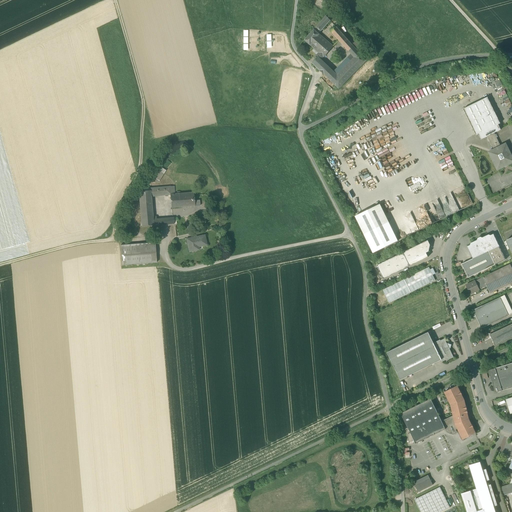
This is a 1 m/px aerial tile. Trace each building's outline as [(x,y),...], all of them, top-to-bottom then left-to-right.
[(326,16),(317,27),(321,31),(330,21),(326,16)] [(337,75),(334,72),(329,68),(323,74),(339,89),(367,61),(356,49),(352,45),(336,27),(331,31),(351,54),(354,58),(337,75)] [(305,41),(310,45),(319,34),(318,34),(314,30),(305,41)] [(310,45),(319,53),(323,57),(333,47),(319,34),(310,45)] [(356,41),(352,45),(356,49),(360,45),(356,41)] [(360,45),(356,49),(367,61),(371,57),(361,45),(360,45)] [(354,58),(351,54),(334,72),(337,75),(354,58)] [(326,65),(321,60),(318,57),(312,63),(321,71),(326,65)] [(329,68),(326,65),(321,71),(323,74),(329,68)] [(476,136),(478,135),(498,125),(500,124),(488,98),(463,110),(476,136)] [(380,116),(401,107),(399,101),(396,103),(396,102),(377,109),(380,116)] [(501,130),(498,125),(478,135),(481,140),(487,137),(494,133),(501,130)] [(371,137),(382,161),(393,156),(394,159),(407,153),(406,150),(404,151),(402,148),(407,145),(406,143),(402,145),(400,141),(403,140),(400,132),(391,136),(388,129),(371,137)] [(501,147),(494,133),(487,137),(494,150),(501,147)] [(489,153),(498,170),(511,162),(511,157),(506,144),(501,147),(494,150),(489,153)] [(346,161),(360,156),(357,147),(342,152),(346,161)] [(401,167),(408,164),(408,163),(416,159),(415,157),(400,163),(401,167)] [(151,180),(158,184),(163,174),(156,171),(151,180)] [(367,175),(365,176),(367,184),(374,181),(371,171),(366,172),(367,175)] [(412,190),(422,185),(419,179),(413,182),(415,185),(411,187),(412,190)] [(139,192),(142,227),(154,226),(164,225),(164,219),(157,219),(157,217),(153,217),(152,197),(170,195),(175,194),(174,187),(150,189),(150,191),(139,192)] [(170,195),(172,208),(181,207),(181,208),(200,206),(200,200),(195,201),(194,193),(175,194),(170,195)] [(356,216),(374,253),(398,242),(380,205),(356,216)] [(417,225),(419,229),(411,233),(411,234),(427,227),(424,221),(417,225)] [(489,252),(492,259),(503,254),(499,247),(494,235),(491,236),(489,235),(482,238),(482,240),(479,241),(477,241),(471,244),(470,246),(467,247),(473,259),(489,252)] [(188,245),(190,252),(196,251),(195,247),(198,247),(206,245),(205,236),(187,240),(188,242),(187,243),(187,244),(188,245)] [(416,247),(403,253),(410,267),(428,257),(426,253),(429,252),(430,245),(428,241),(424,243),(416,247)] [(120,245),(122,266),(157,263),(155,243),(120,245)] [(462,265),(468,278),(495,265),(492,259),(489,252),(473,259),(462,265)] [(384,279),(410,267),(403,253),(377,265),(384,279)] [(492,259),(495,265),(506,260),(503,254),(492,259)] [(487,286),(490,294),(511,283),(511,268),(510,265),(498,271),(483,278),(486,284),(487,286)] [(428,268),(382,290),(389,303),(435,281),(428,268)] [(475,281),(478,287),(486,284),(483,278),(475,281)] [(466,286),(470,294),(476,291),(476,292),(479,290),(478,287),(475,281),(470,284),(466,286)] [(500,298),(509,316),(511,314),(511,311),(505,296),(500,298)] [(500,298),(482,306),(488,318),(479,322),(482,329),(509,316),(500,298)] [(477,319),(479,322),(488,318),(482,306),(473,311),(477,319)] [(495,346),(511,338),(511,324),(490,335),(492,340),(495,346)] [(401,380),(441,360),(442,360),(433,343),(428,333),(387,353),(401,380)] [(484,337),(486,342),(492,340),(490,335),(490,334),(484,337)] [(440,340),(433,343),(442,360),(441,360),(442,362),(447,360),(447,361),(454,358),(450,349),(449,348),(450,345),(448,344),(447,344),(445,339),(441,341),(440,340)] [(511,363),(495,369),(502,391),(511,388),(511,363)] [(495,393),(502,391),(495,369),(489,371),(491,379),(490,380),(491,381),(491,382),(492,382),(495,393)] [(451,405),(454,416),(455,425),(458,429),(463,440),(476,434),(473,428),(473,427),(474,427),(473,426),(473,425),(472,425),(471,425),(469,419),(467,413),(468,413),(468,412),(467,411),(468,411),(467,410),(466,410),(467,410),(467,409),(467,408),(467,407),(466,406),(466,407),(464,401),(461,395),(462,395),(462,394),(461,393),(462,392),(461,392),(460,392),(457,386),(452,389),(451,389),(450,390),(445,392),(448,398),(447,398),(447,399),(444,401),(445,402),(448,401),(449,401),(451,405)] [(416,444),(445,430),(446,429),(442,421),(431,399),(401,414),(410,433),(414,440),(416,444)] [(455,430),(458,429),(455,425),(454,416),(442,421),(446,429),(445,430),(447,433),(449,433),(452,432),(453,434),(454,434),(456,433),(456,432),(455,430)] [(471,466),(472,469),(478,467),(479,472),(481,471),(478,464),(471,466)] [(475,511),(493,511),(492,507),(497,506),(491,485),(485,487),(484,482),(489,480),(486,470),(481,471),(479,472),(478,467),(472,469),(478,489),(484,509),(475,511)] [(421,479),(413,483),(418,493),(433,485),(429,479),(422,482),(421,479)] [(511,483),(501,487),(503,496),(511,493),(511,483)] [(414,500),(420,511),(441,511),(450,508),(440,487),(414,500)] [(467,511),(475,511),(484,509),(478,489),(461,494),(463,499),(467,511)]
